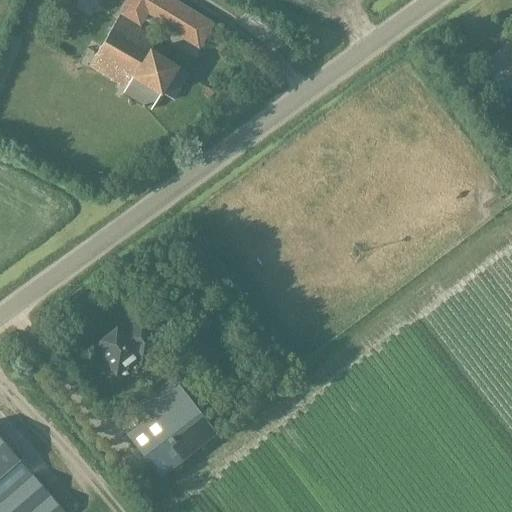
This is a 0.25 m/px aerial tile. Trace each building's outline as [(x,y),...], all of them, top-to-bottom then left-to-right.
[(146,14),(158,22),(195,44),(208,25),(167,0),(123,0),(116,12),(138,26),(146,14)] [(149,48),(155,38),(149,34),(117,15),(84,70),(149,110),(158,92),(172,100),(188,74),(176,68),(176,67),(149,48)] [(505,49),(481,65),(502,95),(511,87),(511,41),(503,47),(505,49)] [(121,325),(93,346),(115,375),(135,360),(139,365),(163,346),(141,318),(125,330),(121,325)] [(174,342),(188,359),(190,358),(201,373),(216,362),(190,329),(174,342)] [(137,423),(124,433),(158,478),(215,433),(171,375),(127,409),(137,423)] [(63,511),(0,437),(0,511),(63,511)]
